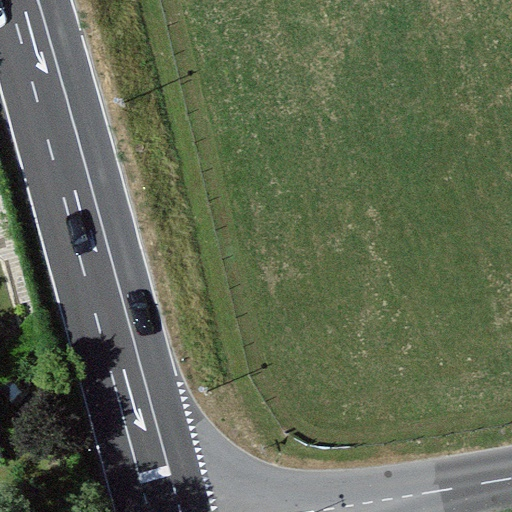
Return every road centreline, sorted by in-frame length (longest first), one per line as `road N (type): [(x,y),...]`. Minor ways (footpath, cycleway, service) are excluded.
road 1 (secondary): [(165,511),(20,0)]
road 2 (tertiary): [(511,478),(388,499)]
